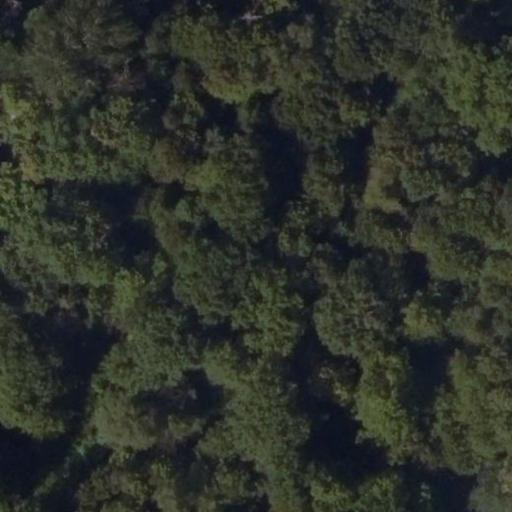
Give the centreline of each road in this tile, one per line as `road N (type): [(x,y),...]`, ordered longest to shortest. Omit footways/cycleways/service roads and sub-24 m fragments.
road 1 (track): [(483,511),(0,156)]
road 2 (track): [(41,0),(0,145)]
